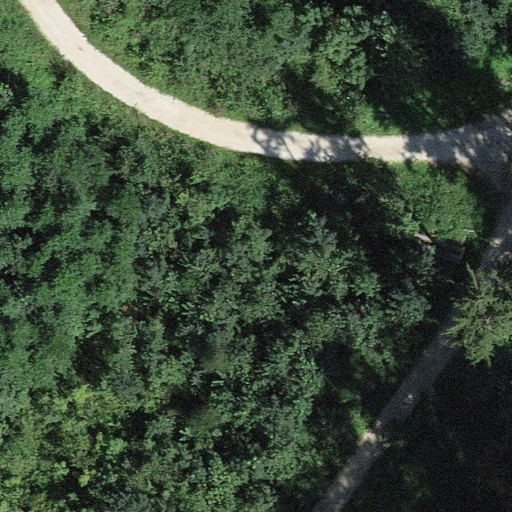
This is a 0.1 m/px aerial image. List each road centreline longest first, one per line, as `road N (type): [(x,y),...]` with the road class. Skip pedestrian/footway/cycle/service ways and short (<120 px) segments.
road 1 (track): [(40,0),(64,38),(109,81),(217,132),(388,146),(511,140)]
road 2 (track): [(511,215),(349,511)]
